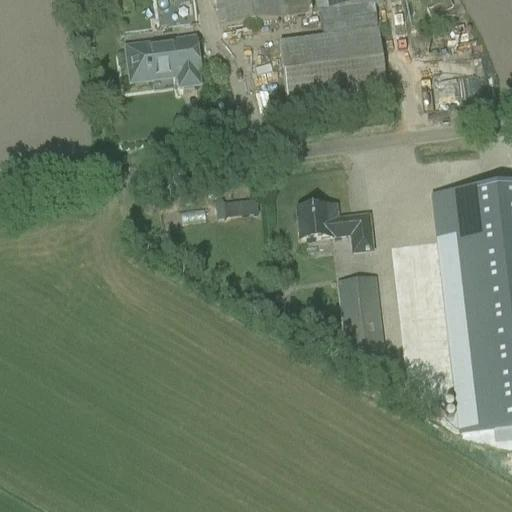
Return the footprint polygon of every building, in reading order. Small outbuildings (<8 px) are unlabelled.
[(216,0),(221,30),(285,20),(282,0),(216,0)] [(321,42),(277,47),(282,90),(285,109),(384,97),(381,77),(372,7),(381,6),(380,0),(282,0),(285,20),(318,15),(321,42)] [(124,51),(127,67),(129,87),(152,84),(152,80),(176,77),(178,92),(197,89),(196,78),(198,78),(193,42),(124,51)] [(511,190),(431,200),(459,438),(492,434),(511,432),(511,190)] [(187,206),(163,209),(165,230),(189,228),(187,206)] [(256,220),(254,206),(240,208),(242,222),(256,220)] [(295,215),(297,235),(298,248),(351,242),(353,258),(370,256),(366,221),(328,225),(327,211),(295,215)] [(334,287),(342,362),(386,386),(375,283),(334,287)]
